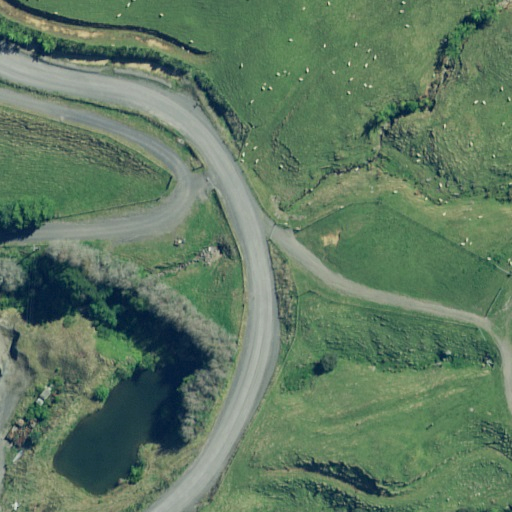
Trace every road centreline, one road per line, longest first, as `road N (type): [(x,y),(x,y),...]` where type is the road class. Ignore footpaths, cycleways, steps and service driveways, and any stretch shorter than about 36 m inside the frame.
road 1 (track): [(167,511),(195,485),(239,410),(259,354),(266,291),(225,172)]
road 2 (track): [(225,172),(166,107),(0,60)]
road 3 (track): [(225,172),(121,231),(0,230)]
